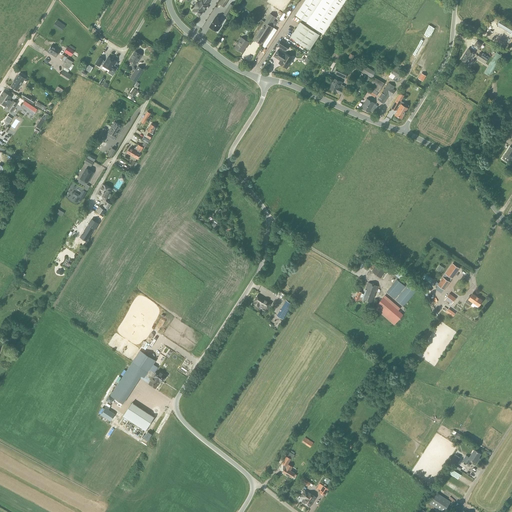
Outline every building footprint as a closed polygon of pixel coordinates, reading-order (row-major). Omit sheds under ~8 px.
[(193,7),(193,9),(191,11),(197,16),(208,0),(199,0),(198,1),(197,1),(195,2),(194,3),(193,5),(193,7)] [(305,0),(296,16),(301,19),(290,37),(310,50),(319,35),(318,34),(319,31),(324,34),(345,0),(305,0)] [(233,6),(230,4),(224,15),(227,16),(233,6)] [(262,20),(250,38),(257,43),(260,45),(272,27),(270,26),(275,17),(270,14),(265,22),(262,20)] [(216,17),(210,27),(216,31),(217,30),(218,31),(220,27),(219,26),(223,20),(216,17)] [(62,31),(65,26),(57,20),(54,25),(62,31)] [(511,29),(511,26),(501,20),(498,26),(510,33),(511,29)] [(505,41),(509,33),(496,26),(492,35),(498,38),(498,37),(505,41)] [(272,27),(260,45),(265,48),(277,30),(272,27)] [(242,53),(249,43),(241,38),(235,48),(242,53)] [(286,51),(289,46),(281,40),(277,46),(286,51)] [(56,57),(60,50),(52,45),(47,52),(56,57)] [(71,56),(74,51),(68,47),(65,52),(71,56)] [(467,64),(474,53),(468,49),(461,60),(467,64)] [(285,54),(278,50),(274,56),(280,61),(279,63),(287,68),(290,64),(291,64),(292,63),(291,61),(293,59),(285,54)] [(136,65),(142,56),(135,51),(129,60),(136,65)] [(488,59),(480,53),(477,58),(485,64),(488,59)] [(497,65),(502,56),(496,53),(485,72),(489,75),(495,64),(497,65)] [(68,69),(73,62),(67,58),(62,66),(68,69)] [(100,67),(104,61),(99,58),(95,64),(100,67)] [(118,68),(115,66),(117,62),(113,60),(109,66),(108,65),(105,70),(113,75),(116,71),(118,68)] [(126,70),(131,72),(134,66),(129,63),(126,70)] [(372,78),(376,73),(363,65),(359,70),(372,78)] [(136,82),(144,70),(138,66),(130,78),(136,82)] [(396,82),(402,73),(398,71),(400,69),(396,66),(389,77),(396,82)] [(65,67),(60,75),(68,80),(71,75),(68,73),(69,70),(68,69),(65,67)] [(344,79),(348,72),(337,67),(334,75),(344,79)] [(46,71),(42,75),(52,81),(56,75),(54,74),(53,75),(46,71)] [(423,81),(426,76),(421,73),(418,78),(423,81)] [(16,91),(24,78),(18,75),(10,87),(16,91)] [(108,88),(110,83),(101,78),(99,82),(105,85),(105,86),(108,88)] [(341,94),(344,88),(344,86),(341,85),(342,82),(333,78),(328,89),(338,93),(341,94)] [(374,97),(378,92),(383,84),(374,78),(369,87),(372,89),(369,94),(374,97)] [(364,93),(369,85),(364,81),(359,90),(364,93)] [(391,96),(395,91),(393,89),(394,87),(389,83),(377,100),(384,104),(389,95),(391,96)] [(61,95),(63,91),(58,87),(55,90),(61,95)] [(0,102),(5,106),(11,97),(3,92),(0,96),(0,102)] [(400,109),(396,114),(401,117),(407,108),(399,103),(404,95),(400,93),(393,106),(396,108),(397,107),(400,109)] [(32,104),(34,100),(24,94),(22,97),(32,104)] [(379,111),(375,109),(377,106),(374,104),(375,103),(367,98),(361,108),(369,112),(370,111),(373,112),(377,115),(379,111)] [(25,101),(21,107),(24,109),(26,110),(33,115),(37,109),(25,101)] [(44,110),(45,107),(37,102),(35,105),(44,110)] [(388,118),(394,109),(391,108),(385,117),(388,118)] [(146,114),(141,121),(144,123),(149,116),(151,113),(147,111),(146,114)] [(39,129),(45,121),(41,119),(36,126),(39,129)] [(115,137),(122,127),(114,122),(108,132),(115,137)] [(142,139),(145,141),(148,143),(152,135),(153,136),(154,134),(152,133),(156,127),(151,125),(148,131),(149,132),(146,137),(145,135),(142,139)] [(509,162),(511,157),(511,147),(503,159),(509,162)] [(130,148),(127,153),(138,159),(141,154),(139,153),(140,151),(136,149),(135,148),(134,150),(130,148)] [(86,168),(80,179),(87,183),(93,172),(86,168)] [(110,198),(112,195),(109,193),(111,189),(102,185),(97,195),(104,199),(106,197),(106,198),(107,196),(110,198)] [(83,190),(78,199),(81,201),(86,192),(83,190)] [(100,207),(97,211),(103,215),(106,210),(107,211),(110,205),(109,204),(110,203),(108,201),(107,203),(106,202),(102,208),(100,207)] [(92,219),(81,236),(89,240),(99,223),(92,219)] [(362,265),(370,269),(375,259),(367,255),(362,265)] [(381,278),(392,263),(383,256),(372,271),(372,272),(381,278)] [(452,279),(459,268),(453,264),(445,274),(452,279)] [(425,274),(422,278),(430,283),(432,279),(425,274)] [(444,290),(450,282),(443,277),(438,285),(444,290)] [(394,296),(403,284),(397,279),(387,291),(394,296)] [(404,306),(419,287),(412,281),(396,300),(404,306)] [(372,302),(378,286),(368,283),(365,290),(364,294),(361,293),(362,293),(358,291),(354,300),(358,301),(360,296),(363,297),(362,299),(364,299),(364,300),(372,302)] [(452,303),(456,298),(449,294),(445,298),(452,303)] [(483,301),(472,294),(470,297),(469,296),(465,301),(470,305),(473,302),(479,306),(483,301)] [(267,309),(271,302),(258,295),(254,302),(253,303),(258,307),(260,305),(267,309)] [(394,325),(403,315),(398,310),(400,308),(385,295),(374,308),(394,325)] [(292,304),(292,303),(287,300),(278,315),(283,319),(292,304)] [(449,309),(446,312),(453,317),(455,313),(449,309)] [(149,383),(156,388),(161,381),(162,381),(166,375),(157,370),(155,374),(149,370),(155,361),(140,350),(110,395),(123,404),(141,376),(144,378),(146,375),(151,379),(149,383)] [(154,417),(131,402),(123,416),(145,430),(154,417)] [(106,408),(101,415),(111,421),(115,414),(106,408)] [(85,454),(105,465),(127,424),(118,419),(104,445),(105,445),(101,453),(100,452),(102,449),(91,443),(85,454)] [(134,429),(131,434),(139,440),(142,436),(136,432),(136,430),(134,429)] [(310,448),(313,443),(305,438),(302,442),(310,448)] [(478,458),(481,454),(474,450),(469,458),(466,456),(463,461),(468,464),(470,460),(476,464),(479,459),(478,458)] [(293,455),(294,453),(291,451),(290,453),(289,452),(282,463),(287,466),(283,472),(294,479),(297,475),(294,474),(290,470),(292,467),(288,464),(291,459),(294,455),(293,455)] [(454,467),(460,459),(455,455),(449,464),(454,467)] [(93,462),(83,473),(90,480),(100,469),(93,462)] [(460,495),(463,490),(452,484),(449,488),(460,495)] [(324,485),(319,493),(325,496),(329,488),(324,485)] [(310,507),(316,498),(305,490),(300,497),(304,499),(302,501),(310,507)] [(493,490),(484,504),(481,502),(480,503),(470,497),(465,505),(475,511),(478,507),(485,511),(488,511),(492,505),(496,507),(503,495),(493,490)] [(441,511),(443,511),(450,502),(436,493),(429,504),(441,511)]
